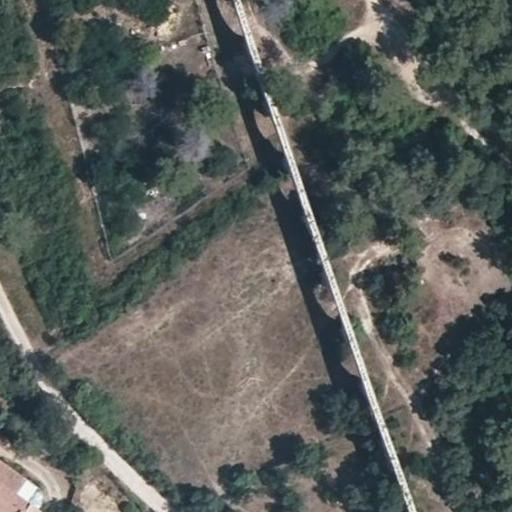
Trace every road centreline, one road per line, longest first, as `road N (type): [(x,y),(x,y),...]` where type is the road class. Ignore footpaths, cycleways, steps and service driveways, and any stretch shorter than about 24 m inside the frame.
road 1 (track): [(168,511),(69,417),(0,292)]
road 2 (track): [(511,167),(418,89),(370,0)]
